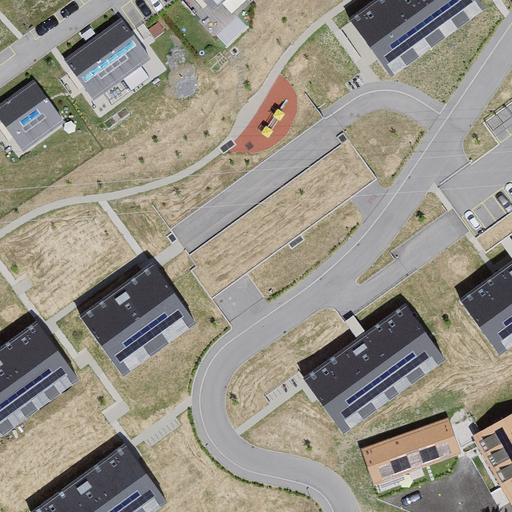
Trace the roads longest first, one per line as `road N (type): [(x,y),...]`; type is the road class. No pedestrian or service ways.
road 1 (residential): [(351,511),(326,479),(235,446),(214,409),(216,382),(231,358),(342,282),(396,219),(511,50)]
road 2 (residential): [(117,0),(0,82)]
